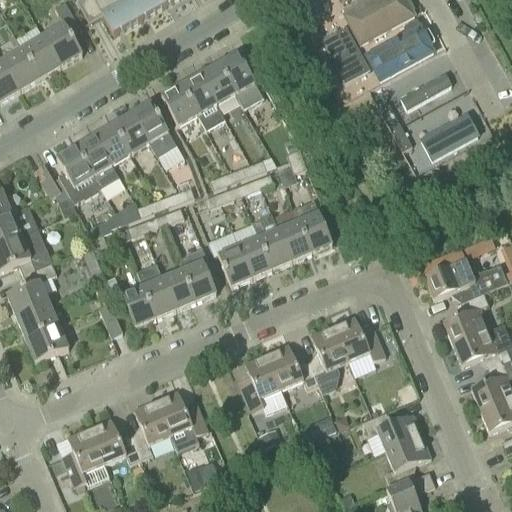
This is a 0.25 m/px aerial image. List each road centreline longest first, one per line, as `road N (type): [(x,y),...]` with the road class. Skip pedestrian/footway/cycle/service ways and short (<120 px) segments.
road 1 (residential): [(11,433),(357,283),(387,288)]
road 2 (residential): [(0,149),(263,0)]
road 3 (residential): [(387,288),(483,511)]
